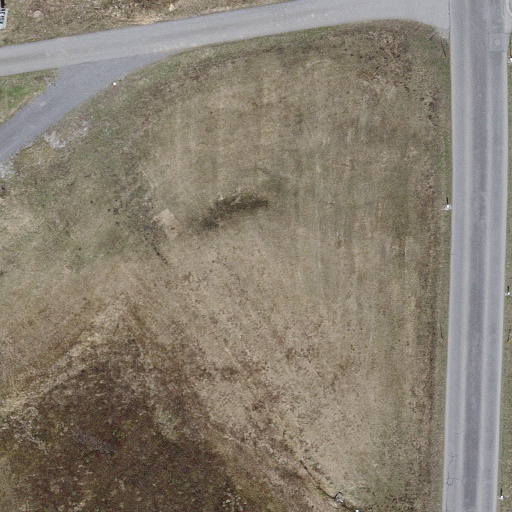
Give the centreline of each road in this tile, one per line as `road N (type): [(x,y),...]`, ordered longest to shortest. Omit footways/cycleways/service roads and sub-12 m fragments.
road 1 (tertiary): [(481,0),(477,511)]
road 2 (residential): [(335,0),(0,59)]
